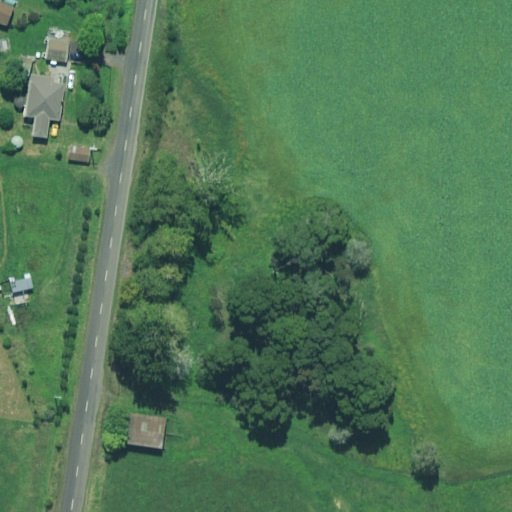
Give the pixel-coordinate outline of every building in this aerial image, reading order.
[(13,7),(0,2),(0,26),(5,28),(13,7)] [(70,42),(47,39),(44,59),(67,63),(70,42)] [(64,77),(30,74),(26,117),(35,118),(33,137),(47,138),(49,120),(60,121),(64,77)] [(71,148),(70,164),(76,165),(76,162),(90,163),(91,150),(71,148)] [(165,419),(127,415),(124,445),(161,449),(165,419)]
